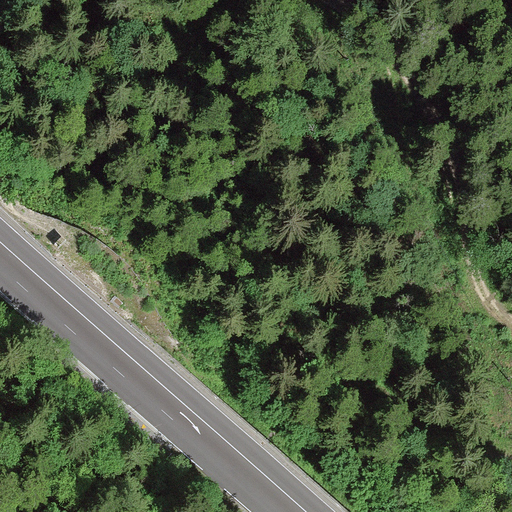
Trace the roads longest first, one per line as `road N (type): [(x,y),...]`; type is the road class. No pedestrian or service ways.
road 1 (primary): [(0,258),(291,511)]
road 2 (track): [(511,320),(470,259),(466,177),(450,140),(406,62),(379,30),(333,0)]
